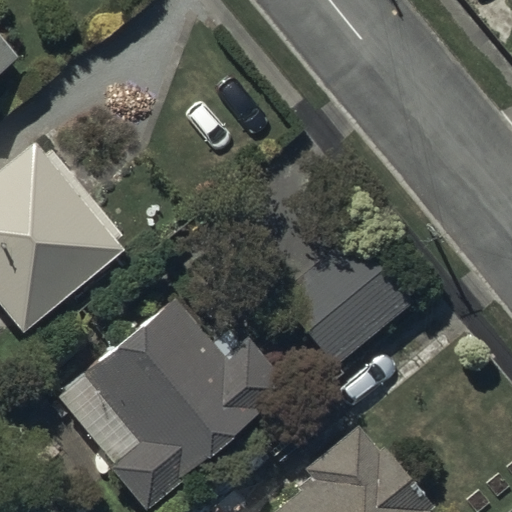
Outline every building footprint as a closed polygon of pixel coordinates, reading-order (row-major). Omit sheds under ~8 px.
[(0,60),(11,51),(0,37),(0,60)] [(0,307),(17,327),(118,244),(29,135),(0,158),(0,307)] [(273,292),(331,362),(409,297),(351,227),(273,292)] [(242,332),(218,352),(168,292),(80,366),(137,434),(105,461),(141,505),(180,472),(176,467),(247,408),(252,414),(287,385),(242,332)] [(300,463),(308,473),(261,511),(429,511),(424,505),(428,501),(377,440),(373,443),(353,419),(300,463)]
